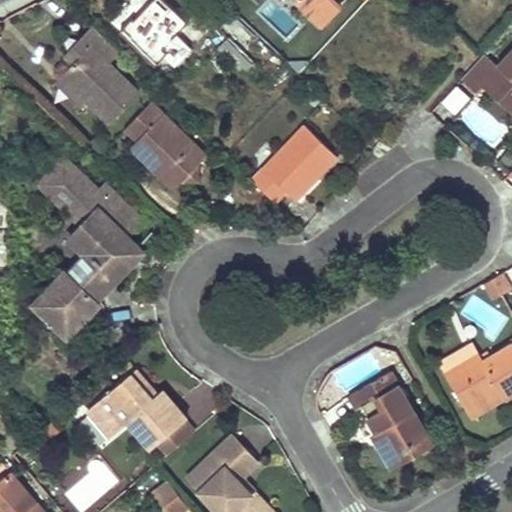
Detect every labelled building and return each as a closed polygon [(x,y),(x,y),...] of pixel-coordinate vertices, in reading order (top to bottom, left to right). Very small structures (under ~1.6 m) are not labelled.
[(153,64),(158,59),(163,54),(173,64),(190,46),(176,33),(188,20),(166,0),(151,0),(149,3),(145,0),(129,0),(109,22),(153,64)] [(322,23),(330,14),(339,5),(337,3),(340,0),(298,0),(298,1),(322,23)] [(227,39),(242,24),(232,14),(218,28),(227,39)] [(219,48),(246,75),(256,66),(270,51),(242,24),(227,39),(219,48)] [(106,62),(118,51),(92,27),(81,38),(91,47),(74,65),(63,76),(90,103),(108,121),(136,91),(106,62)] [(91,47),(81,38),(64,55),(74,65),(91,47)] [(267,77),(282,63),(270,51),(256,66),(267,77)] [(483,85),(511,111),(511,52),(497,69),(482,54),(480,56),(460,77),(477,92),(483,85)] [(57,82),(85,109),(90,103),(63,76),(57,82)] [(470,100),(457,87),(442,103),(455,116),(470,100)] [(202,157),(147,103),(122,128),(136,140),(129,146),(133,151),(154,172),(170,189),(179,180),(194,178),(193,165),(202,157)] [(316,178),(337,156),(305,125),(252,179),(275,201),(285,190),(289,194),(310,173),(316,178)] [(104,198),(64,159),(36,187),(76,226),(66,236),(81,252),(33,302),(81,349),(112,317),(108,313),(136,285),(131,244),(123,236),(138,221),(109,193),(104,198)] [(316,178),(310,173),(289,194),(295,200),(316,178)] [(494,294),(510,284),(502,272),(486,282),(494,294)] [(444,374),(454,392),(464,409),(499,389),(503,397),(511,391),(511,344),(483,361),(479,354),(444,374)] [(126,421),(137,434),(148,447),(185,417),(161,389),(155,394),(134,369),(85,410),(107,436),(126,421)] [(373,432),(370,433),(368,435),(372,441),(386,467),(387,469),(428,446),(386,372),(345,396),(352,409),(358,406),(373,432)] [(464,409),(469,417),(503,397),(499,389),(464,409)] [(36,447),(56,430),(50,421),(48,423),(29,438),(36,447)] [(245,448),(232,434),(188,477),(221,511),(230,511),(234,509),(236,511),(277,511),(242,475),(231,464),(245,448)] [(258,461),(245,448),(231,464),(242,475),(258,461)] [(0,511),(42,511),(10,471),(0,478),(0,511)] [(160,505),(175,492),(168,484),(153,497),(160,505)] [(174,511),(184,503),(175,492),(160,505),(165,511),(174,511)]
